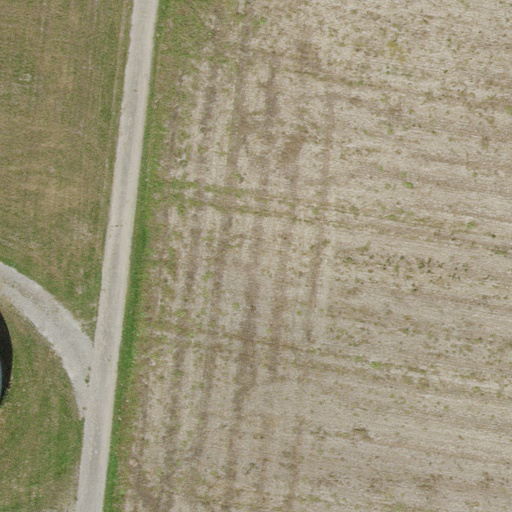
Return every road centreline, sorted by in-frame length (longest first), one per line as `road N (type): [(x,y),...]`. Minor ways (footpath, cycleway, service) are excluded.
road 1 (track): [(98,511),(157,0)]
road 2 (track): [(108,424),(79,344),(21,288),(0,281)]
